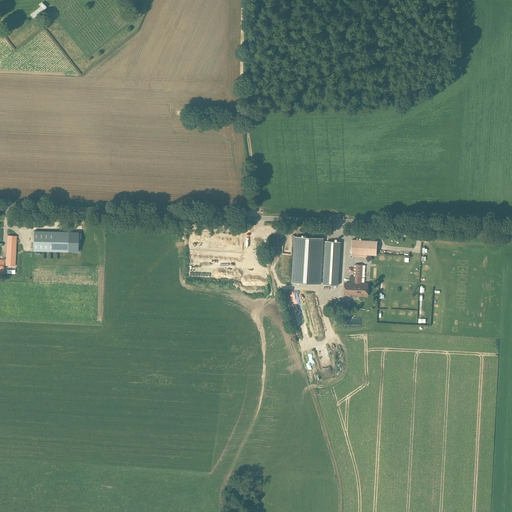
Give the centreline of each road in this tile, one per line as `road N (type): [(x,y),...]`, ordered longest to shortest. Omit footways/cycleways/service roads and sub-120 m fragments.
road 1 (tertiary): [(511,228),(0,206)]
road 2 (track): [(257,217),(334,462),(340,511)]
road 3 (track): [(276,279),(336,291),(344,261),(365,262),(392,278)]
